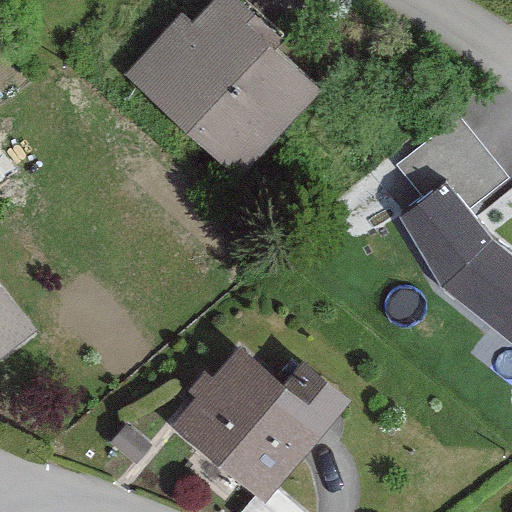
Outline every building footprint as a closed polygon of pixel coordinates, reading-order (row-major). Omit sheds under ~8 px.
[(239,179),(318,90),(247,27),(256,16),(237,0),(198,0),(127,80),(239,179)] [(458,116),(397,167),(428,202),(401,218),(440,290),(511,343),(511,256),(494,245),(473,210),(511,176),(458,116)] [(0,352),(33,328),(0,284),(0,352)] [(260,503),(347,398),(301,360),(284,381),(239,343),(211,377),(201,369),(182,393),(191,400),(169,427),(260,503)] [(107,442),(134,464),(149,446),(122,424),(107,442)]
